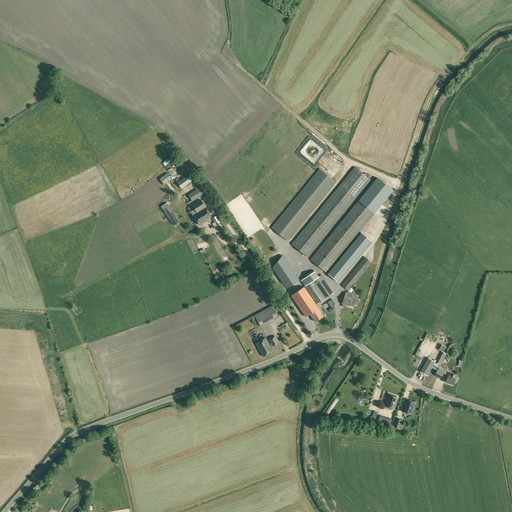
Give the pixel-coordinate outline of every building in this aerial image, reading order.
[(336,130),(332,140),(342,144),(346,133),(336,130)] [(313,163),(324,149),(309,137),(298,151),(313,163)] [(393,175),(399,160),(356,142),(350,156),(393,175)] [(342,182),(346,185),(343,188),(339,186),(291,244),(307,257),(355,199),(352,196),(355,192),(358,195),(370,180),(354,168),(342,182)] [(319,169),(271,228),(287,241),(335,182),(319,169)] [(181,180),(185,185),(191,181),(188,177),(187,175),(181,180)] [(354,205),(310,259),(316,265),(326,272),(370,218),(393,191),(377,177),(354,205)] [(242,192),(226,201),(246,235),(262,226),(242,192)] [(162,203),(164,205),(161,207),(173,226),(180,221),(168,203),(166,200),(162,203)] [(197,213),(206,208),(201,200),(192,205),(197,213)] [(206,208),(197,213),(196,213),(194,210),(191,212),(193,215),(199,225),(212,217),(206,208)] [(215,227),(221,223),(216,216),(212,219),(214,222),(213,224),(215,227)] [(254,232),(248,236),(253,246),(256,245),(257,248),(261,246),(254,232)] [(328,274),(338,282),(371,241),(361,233),(328,274)] [(282,255),(272,268),(286,289),(299,280),(282,255)] [(348,291),(372,262),(365,257),(342,285),(348,291)] [(301,280),(317,304),(334,293),(322,275),(319,277),(315,271),(301,280)] [(310,314),(315,322),(323,316),(304,287),(291,295),(306,317),(310,314)] [(347,305),(348,304),(353,306),(354,304),(357,305),(358,300),(352,297),(353,295),(346,292),(342,303),(347,305)] [(336,304),(332,299),(328,302),(331,307),(336,304)] [(254,315),(260,326),(278,316),(272,306),(254,315)] [(275,336),(268,340),(273,347),(279,343),(275,336)] [(256,343),(263,356),(273,351),(266,338),(256,343)] [(446,354),(444,352),(442,351),(436,363),(440,365),(446,354)] [(420,372),(427,376),(435,362),(428,358),(420,372)] [(443,374),(437,370),(434,375),(441,379),(443,374)] [(300,396),(305,394),(295,371),(291,373),(300,396)] [(455,379),(455,378),(456,375),(451,373),(449,377),(448,376),(446,382),(449,383),(452,384),(453,384),(454,382),(455,382),(456,382),(457,380),(456,379),(455,379)] [(398,397),(388,394),(384,406),(395,409),(396,403),(399,397),(398,397)] [(403,412),(411,414),(415,403),(407,400),(403,412)] [(390,426),(392,419),(380,415),(378,422),(390,426)] [(396,418),(393,428),(400,430),(403,420),(396,418)]
